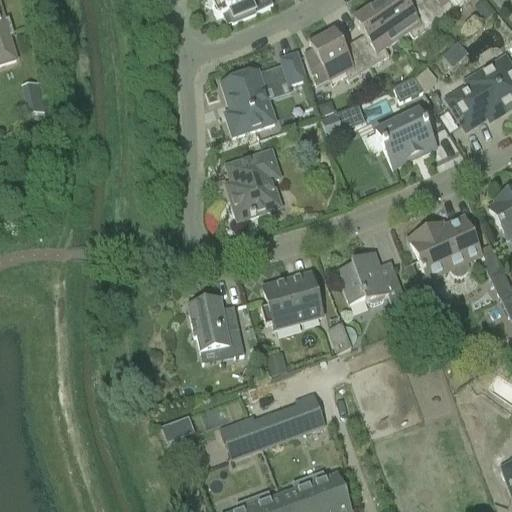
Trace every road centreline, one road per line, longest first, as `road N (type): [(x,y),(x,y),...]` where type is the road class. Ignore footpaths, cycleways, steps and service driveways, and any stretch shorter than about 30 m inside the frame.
road 1 (residential): [(511,149),(451,186),(270,253),(220,261),(198,251),(184,228),(183,78)]
road 2 (residential): [(183,78),(333,0)]
